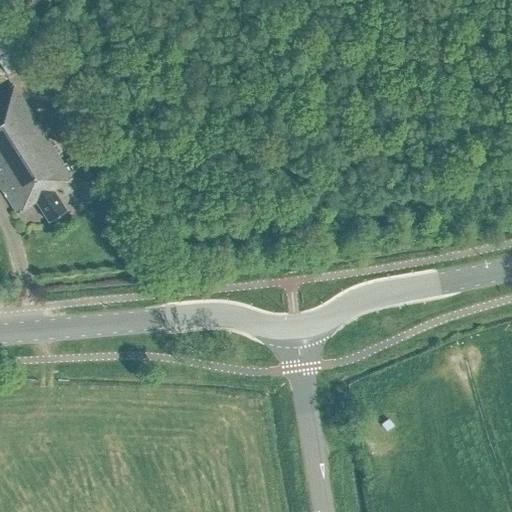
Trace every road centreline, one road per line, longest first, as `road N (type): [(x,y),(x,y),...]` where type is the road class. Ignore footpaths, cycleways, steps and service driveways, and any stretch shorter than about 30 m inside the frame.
road 1 (primary): [(0,334),(214,314),(295,328)]
road 2 (primary): [(295,328),(375,294),(511,269)]
road 3 (unclassified): [(322,511),(295,328)]
